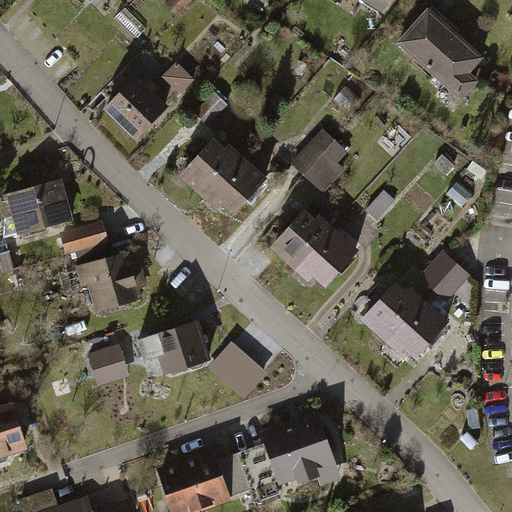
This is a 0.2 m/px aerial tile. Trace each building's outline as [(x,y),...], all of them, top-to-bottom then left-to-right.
[(178,15),(193,0),(169,0),(166,3),(178,15)] [(367,0),(383,10),(389,0),(367,0)] [(431,6),(399,41),(463,98),(481,78),(472,70),(485,55),(431,6)] [(116,18),(137,37),(147,27),(126,7),(116,18)] [(178,61),(164,76),(181,93),(196,78),(178,61)] [(138,72),(104,106),(135,137),(169,104),(138,72)] [(197,109),(210,123),(230,104),(217,90),(197,109)] [(318,184),(348,149),(322,127),(292,162),(318,184)] [(203,194),(241,151),(230,141),(226,146),(214,135),(180,174),(203,194)] [(241,151),(203,194),(218,206),(223,201),(236,212),(268,176),(241,151)] [(457,166),(444,153),(435,162),(447,175),(457,166)] [(65,176),(9,190),(11,198),(1,201),(5,216),(14,214),(19,233),(76,219),(65,176)] [(296,266),(334,224),(321,211),(317,216),(305,206),(271,244),(296,266)] [(109,220),(61,234),(66,255),(113,241),(109,220)] [(334,224),(296,266),(309,279),(314,274),(327,285),(361,247),(334,224)] [(0,276),(16,271),(7,241),(0,242),(0,276)] [(133,249),(77,263),(82,285),(89,284),(95,309),(144,296),(133,249)] [(448,300),(471,274),(443,250),(420,276),(448,300)] [(362,316),(385,337),(425,295),(413,285),(409,290),(397,279),(362,316)] [(425,295),(385,337),(401,352),(405,347),(417,357),(451,320),(425,295)] [(199,317),(139,335),(146,357),(161,353),(167,371),(211,358),(199,317)] [(130,375),(120,344),(90,353),(100,384),(130,375)] [(233,344),(213,367),(246,395),(265,372),(233,344)] [(14,407),(0,411),(0,462),(28,453),(14,407)] [(323,413),(263,430),(278,482),(316,471),(320,485),(341,479),(323,413)] [(216,445),(155,466),(170,511),(205,511),(203,505),(233,495),(216,445)] [(120,511),(116,498),(93,506),(89,494),(58,505),(53,488),(19,499),(22,511),(31,511),(36,510),(36,511),(120,511)]
